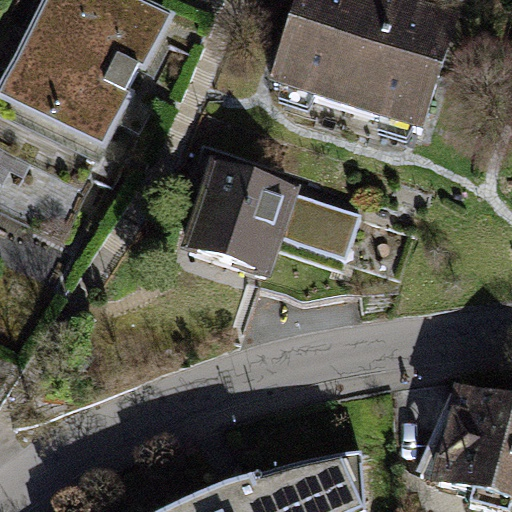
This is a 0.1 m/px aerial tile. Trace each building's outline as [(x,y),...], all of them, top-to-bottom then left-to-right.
[(138,0),(47,0),(0,101),(0,109),(112,161),(179,18),(138,0)] [(442,23),(377,0),(289,0),(257,92),(401,142),(442,23)] [(94,181),(0,138),(0,334),(20,344),(94,181)] [(308,193),(216,165),(186,261),(278,290),(308,193)] [(511,511),(511,405),(460,393),(436,496),(507,511),(511,511)] [(365,511),(359,460),(266,474),(181,511),(365,511)]
